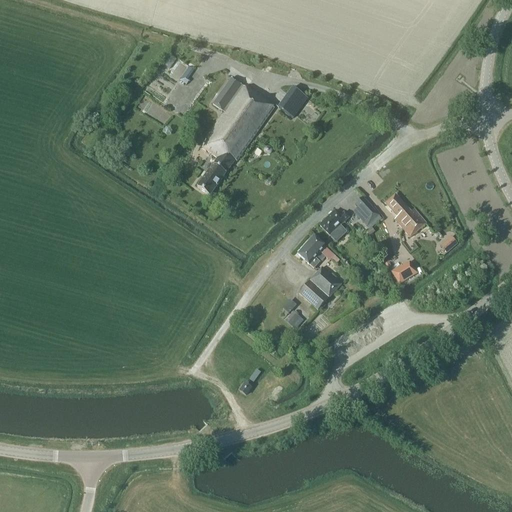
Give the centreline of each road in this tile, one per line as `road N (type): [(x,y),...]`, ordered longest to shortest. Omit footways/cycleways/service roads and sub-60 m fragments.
road 1 (secondary): [(95,457),(206,443),(321,409),(375,382),(511,284)]
road 2 (residential): [(192,372),(279,254),(357,179),(396,149),(484,116)]
road 3 (track): [(225,62),(31,0)]
road 4 (tertiary): [(484,116),(487,53),(510,0)]
